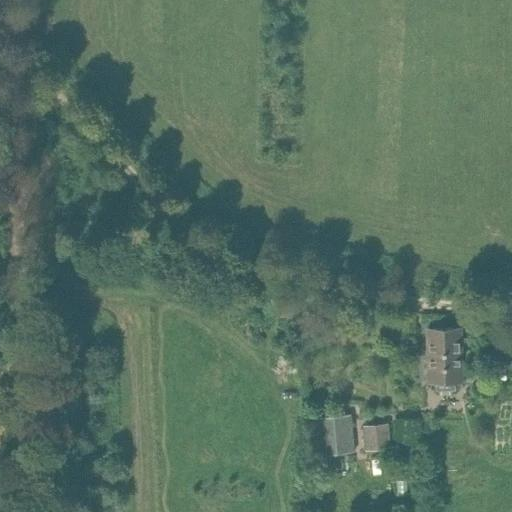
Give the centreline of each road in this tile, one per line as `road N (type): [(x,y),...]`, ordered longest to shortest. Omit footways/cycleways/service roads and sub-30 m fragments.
road 1 (track): [(3,47),(230,261),(511,325)]
road 2 (track): [(28,511),(13,80),(3,47)]
